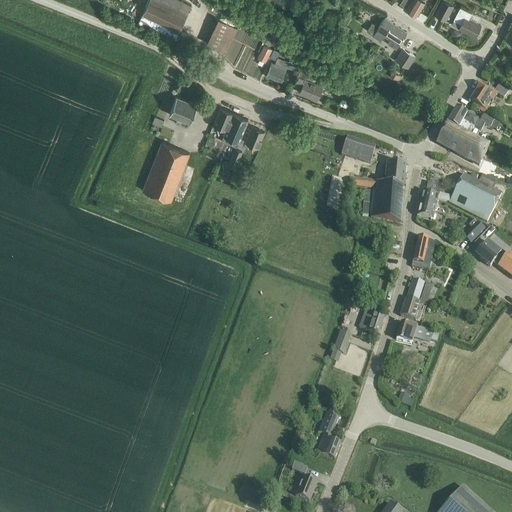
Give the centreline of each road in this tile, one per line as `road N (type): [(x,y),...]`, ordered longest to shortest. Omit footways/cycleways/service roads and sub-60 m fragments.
road 1 (residential): [(343,123),(264,112),(215,92),(169,52)]
road 2 (tertiary): [(361,409),(399,294),(409,227)]
road 3 (unclassified): [(343,123),(169,52)]
road 4 (unclassified): [(511,465),(361,409)]
road 5 (unclassified): [(169,52),(38,0)]
road 6 (unclassified): [(474,63),(369,0)]
road 7 (residential): [(511,294),(409,227)]
